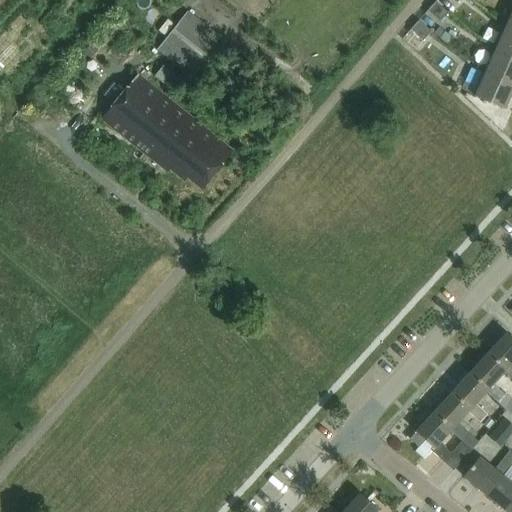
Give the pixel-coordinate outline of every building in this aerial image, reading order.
[(434,3),(426,13),(438,24),(447,14),(434,3)] [(194,79),(225,40),(187,10),(157,49),(194,79)] [(417,23),(409,32),(421,43),(429,34),(417,23)] [(511,28),(505,26),(495,49),(511,56),(511,28)] [(511,56),(495,49),(484,72),(511,85),(511,56)] [(162,65),(155,76),(171,87),(178,77),(162,65)] [(511,85),(484,72),(474,95),(504,109),(511,90),(511,85)] [(202,188),(232,150),(137,74),(101,118),(167,171),(169,168),(184,180),(187,176),(202,188)] [(511,364),(511,363),(511,362),(511,337),(507,332),(490,350),(508,367),(504,371),(511,377),(511,364)] [(493,383),(504,371),(508,367),(490,350),(470,371),(489,388),(487,390),(511,413),(511,396),(507,392),(505,394),(493,383)] [(476,402),(487,390),(489,388),(470,371),(453,390),(471,407),(468,410),(481,422),(489,413),(476,402)] [(458,422),(468,410),(471,407),(453,390),(435,409),(453,426),(450,429),(462,440),(472,449),(479,441),(458,422)] [(440,440),(450,429),(453,426),(435,409),(416,430),(410,436),(419,444),(425,438),(434,446),(432,448),(445,460),(455,469),(472,449),(462,440),(452,451),(440,440)] [(490,436),(501,446),(511,432),(511,423),(505,418),(490,436)] [(503,475),(511,463),(511,451),(510,450),(495,468),(480,456),(464,475),(484,491),(500,472),(503,475)] [(511,499),(511,463),(503,475),(500,472),(484,491),(504,508),(511,499)] [(374,511),(379,508),(361,491),(351,502),(343,511),(342,511),(374,511)]
